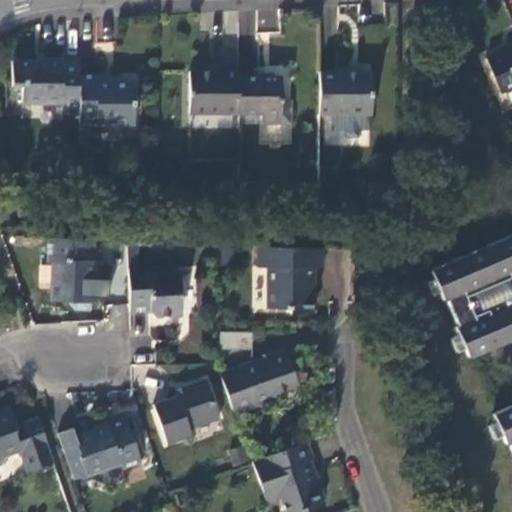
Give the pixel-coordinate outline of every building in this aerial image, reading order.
[(511,44),(511,45),(511,46),(485,58),(500,94),(511,88),(511,44)] [(78,76),(78,61),(61,62),(61,58),(44,58),(44,62),(10,62),(11,85),(22,86),(22,101),(61,102),(61,114),(78,114),(78,76)] [(371,58),(318,58),(319,100),(332,100),(370,101),(371,100),(371,58)] [(78,114),(78,123),(134,124),(135,82),(96,82),(95,76),(78,76),(78,114)] [(238,115),(239,77),(189,77),(189,119),(238,119),(238,115)] [(281,77),(239,77),(238,115),(261,115),(261,125),(291,125),(291,101),(281,101),(281,77)] [(370,101),(332,100),(332,115),(345,115),(345,120),(347,123),(357,123),(359,120),(359,115),(370,115),(370,101)] [(511,237),(481,251),(481,255),(466,261),(463,259),(431,273),(443,303),(445,302),(457,330),(455,331),(456,333),(457,333),(466,352),(465,353),(468,359),(498,347),(496,343),(511,336),(511,237)] [(93,241),(47,239),(47,261),(52,261),(51,302),(66,302),(75,309),(90,309),(91,292),(93,241)] [(321,267),(321,249),(257,247),(257,269),(266,269),(266,307),(288,308),(287,313),(310,313),(310,295),(312,295),(312,283),(308,275),(309,266),(321,267)] [(218,263),(233,263),(233,249),(218,249),(218,263)] [(127,269),(129,313),(151,312),(155,317),(177,316),(181,311),(180,273),(150,274),(150,269),(127,269)] [(252,350),(252,331),(220,331),(220,350),(252,350)] [(283,351),(219,373),(233,414),(275,399),(273,393),(296,385),(283,351)] [(153,407),(167,445),(190,437),(188,431),(220,419),(206,381),(185,388),(187,394),(153,407)] [(511,408),(493,416),(497,425),(503,437),(506,447),(508,446),(511,455),(511,408)] [(0,465),(2,464),(6,457),(20,452),(27,473),(54,464),(38,418),(16,426),(11,410),(0,413),(0,465)] [(72,429),(56,434),(73,481),(119,464),(122,470),(141,463),(126,420),(75,437),(72,429)] [(313,458),(307,442),(250,462),(257,482),(265,480),(273,500),(279,498),(284,511),(302,511),(320,506),(323,498),(319,489),(313,485),(310,474),(314,472),(309,459),(313,458)] [(265,503),(273,500),(265,480),(257,482),(265,503)]
